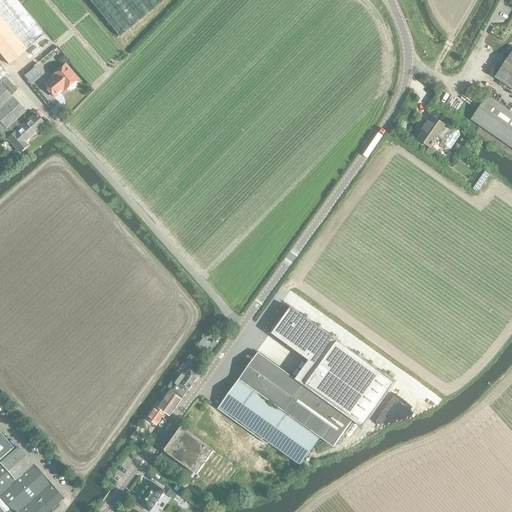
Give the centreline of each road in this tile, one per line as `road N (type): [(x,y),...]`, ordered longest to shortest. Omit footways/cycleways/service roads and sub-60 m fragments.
road 1 (tertiary): [(104,511),(394,109),(408,57),(390,0)]
road 2 (track): [(511,325),(452,388),(300,282),(283,292)]
road 3 (track): [(301,511),(396,450),(469,417),(511,370)]
